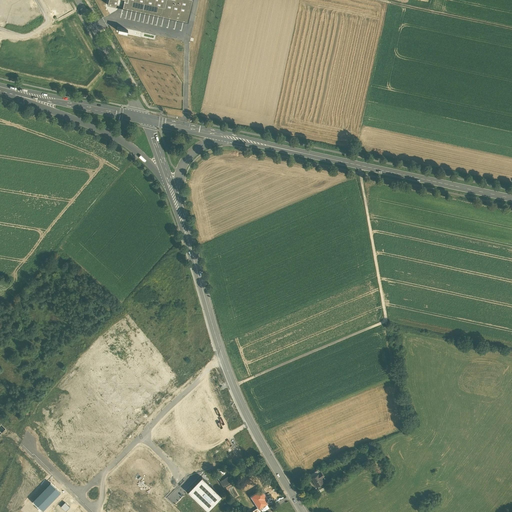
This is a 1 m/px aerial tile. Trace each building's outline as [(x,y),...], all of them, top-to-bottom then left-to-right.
[(0,15),(11,20),(16,4),(4,0),(3,4),(0,3),(0,11),(0,12),(0,15)] [(108,0),(107,5),(188,22),(192,0),(108,0)] [(29,28),(40,22),(32,8),(22,14),(23,17),(21,19),(25,26),(28,25),(29,28)] [(198,394),(233,452),(248,442),(213,385),(198,394)] [(321,472),(311,478),(317,486),(323,482),(324,482),(321,478),(324,476),(321,472)] [(188,491),(208,511),(222,496),(202,476),(188,491)] [(228,477),(220,482),(223,487),(225,486),(232,482),(228,477)] [(42,510),(60,492),(51,482),(32,500),(42,510)] [(238,495),(233,486),(231,487),(230,487),(228,488),(234,498),(238,495)] [(260,490),(252,495),(259,506),(265,502),(262,496),(264,495),(260,490)] [(70,507),(65,502),(61,506),(66,511),(70,507)] [(265,502),(259,506),(257,507),(258,511),(261,511),(269,507),(265,502)]
